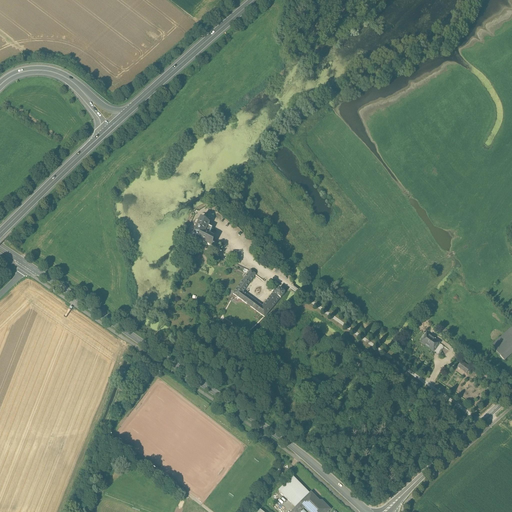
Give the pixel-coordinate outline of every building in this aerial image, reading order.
[(201,219),(199,222),(196,221),(194,224),(194,225),(197,227),(194,232),(194,236),(192,236),(191,238),(190,239),(191,241),(193,242),(196,242),(197,240),(212,248),(214,239),(209,236),(212,229),(208,227),(210,224),(201,219)] [(262,307),(243,292),(255,274),(250,271),(233,294),(265,317),(273,308),(280,298),(285,293),(279,289),(278,290),(276,289),(262,307)] [(511,353),(511,327),(491,346),(504,361),(511,353)] [(439,343),(426,334),(421,342),(433,351),(439,343)] [(470,368),(461,362),(457,367),(466,373),(470,368)] [(309,493),(293,476),(278,490),(295,507),(300,503),(309,493)] [(309,493),(300,503),(305,507),(304,507),(309,511),(328,511),(331,509),(322,501),(319,501),(311,492),(309,493)] [(295,507),(290,511),(299,511),(304,507),(304,508),(304,507),(305,507),(300,503),(295,507)]
